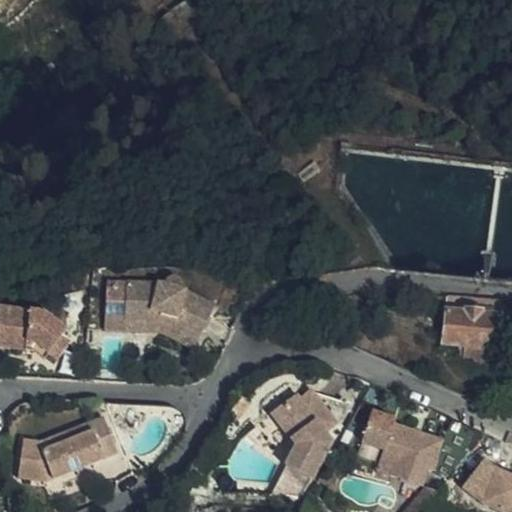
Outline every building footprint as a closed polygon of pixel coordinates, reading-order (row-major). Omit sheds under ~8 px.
[(156,330),(185,344),(194,343),(213,302),(184,286),(172,271),(160,277),(154,276),(146,279),(104,278),(103,330),(150,334),(156,330)] [(22,308),(0,303),(0,346),(27,349),(42,357),(46,354),(56,361),(68,342),(59,335),(64,324),(38,302),(27,305),(22,308)] [(499,350),(501,317),(443,312),(440,343),(467,347),(466,360),(482,361),(484,348),(499,350)] [(279,402),(269,410),(292,441),(283,469),(269,495),(300,505),(313,478),(329,440),(326,434),(336,425),(314,392),(299,400),(290,395),(279,402)] [(395,414),(372,407),(358,454),(379,462),(376,475),(421,487),(441,438),(395,424),(395,414)] [(36,443),(22,439),(15,478),(50,482),(52,476),(102,455),(103,461),(117,454),(102,417),(36,443)] [(479,506),(511,511),(511,474),(495,467),(480,460),(457,492),(471,497),(479,506)]
